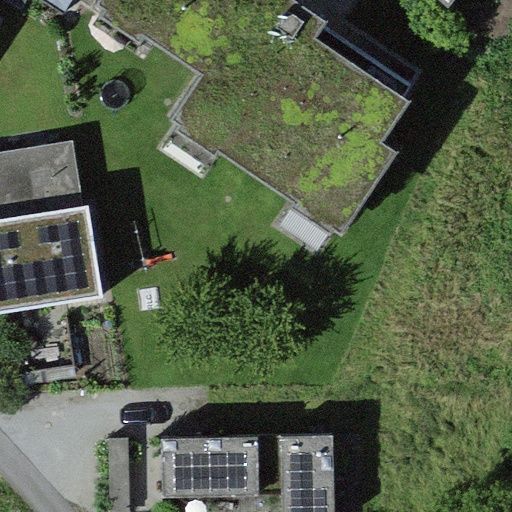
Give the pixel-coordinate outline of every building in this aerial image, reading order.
[(85,0),(62,0),(78,10),(85,0)] [(433,85),(305,0),(119,0),(109,16),(208,82),(181,123),(354,239),(419,143),(402,131),(433,85)] [(437,0),(450,11),(458,0),(437,0)] [(78,142),(0,154),(0,212),(1,221),(0,221),(0,316),(104,299),(78,142)] [(340,511),(339,442),(177,445),(178,511),(340,511)]
